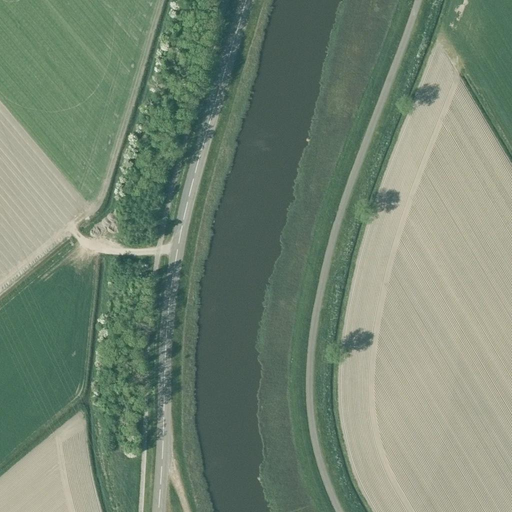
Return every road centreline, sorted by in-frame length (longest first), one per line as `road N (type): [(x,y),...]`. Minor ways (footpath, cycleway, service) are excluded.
road 1 (unclassified): [(339,511),(311,414),(317,300),(341,208),(418,0)]
road 2 (tertiary): [(163,440),(176,250),(247,0)]
